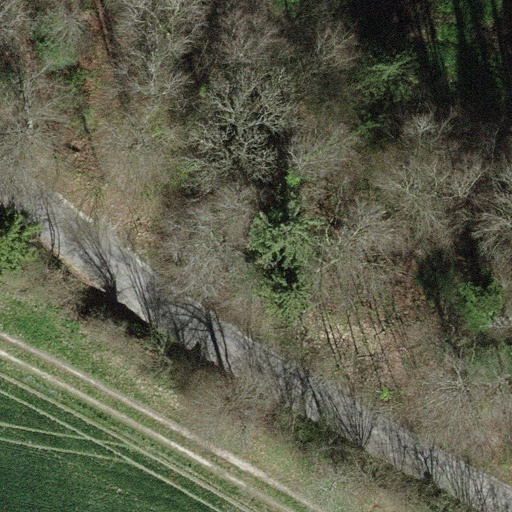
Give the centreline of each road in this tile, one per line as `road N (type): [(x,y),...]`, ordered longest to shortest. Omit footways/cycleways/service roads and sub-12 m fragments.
road 1 (residential): [(0,178),(175,316),(511,509)]
road 2 (track): [(279,511),(0,361)]
